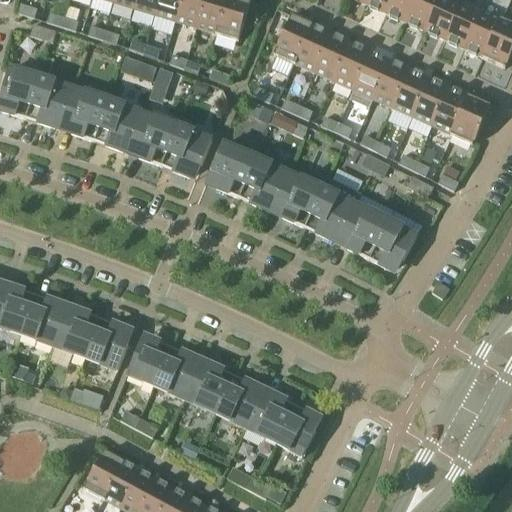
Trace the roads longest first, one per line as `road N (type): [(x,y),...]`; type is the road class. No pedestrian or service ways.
road 1 (residential): [(385,340),(355,316),(178,232),(0,172)]
road 2 (residential): [(0,230),(157,283),(366,378)]
road 3 (residential): [(385,340),(511,116)]
road 4 (residential): [(303,511),(366,378)]
